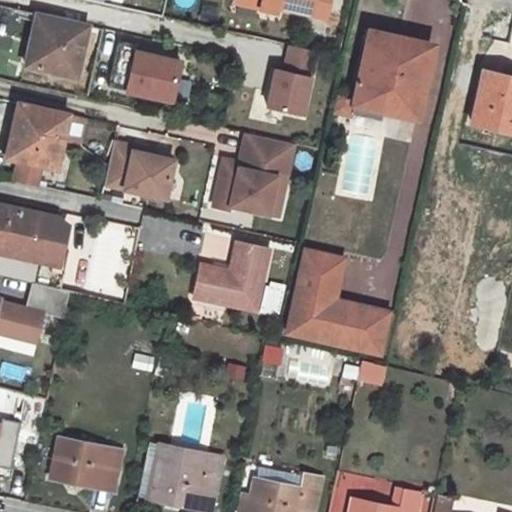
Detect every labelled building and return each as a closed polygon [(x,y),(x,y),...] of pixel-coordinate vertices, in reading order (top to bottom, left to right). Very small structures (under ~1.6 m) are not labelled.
[(261,3),(247,0),(235,0),(235,3),(259,9),(261,3)] [(247,0),(261,3),(259,9),(277,13),(278,8),(312,15),(315,0),(247,0)] [(330,0),(315,0),(312,15),(326,19),(330,0)] [(38,12),(27,64),(76,76),(88,23),(38,12)] [(367,41),(354,102),(353,104),(416,118),(431,54),(367,41)] [(302,113),(316,50),(290,44),(284,69),(275,67),(267,106),(302,113)] [(181,72),(184,56),(133,45),(123,90),(179,103),(186,73),(181,72)] [(483,70),(482,76),(493,78),(495,72),(483,70)] [(482,76),(472,124),(511,131),(511,75),(495,72),(493,78),(482,76)] [(207,92),(202,112),(216,116),(220,95),(207,92)] [(337,99),(333,114),(351,118),(353,104),(354,102),(337,99)] [(82,116),(19,102),(7,157),(19,159),(14,180),(37,185),(41,164),(55,167),(62,140),(77,143),(82,116)] [(285,177),(293,142),(245,132),(239,161),(238,166),(222,162),(212,203),(229,207),(230,204),(267,212),(275,175),(285,177)] [(135,145),(114,141),(105,183),(166,197),(174,158),(150,153),(134,150),(135,145)] [(239,161),(223,157),(222,162),(238,166),(239,161)] [(275,175),(267,212),(277,213),(285,177),(275,175)] [(0,274),(59,288),(64,267),(57,265),(65,227),(59,217),(0,204),(0,274)] [(140,218),(139,251),(202,254),(203,220),(140,218)] [(201,263),(194,296),(256,311),(268,251),(236,244),(230,270),(201,263)] [(305,249),(287,331),(378,351),(388,311),(334,298),(342,258),(305,249)] [(280,314),(282,284),(266,282),(263,312),(280,314)] [(32,291),(28,308),(54,315),(58,298),(32,291)] [(413,301),(407,320),(411,322),(402,348),(415,354),(431,307),(413,301)] [(174,318),(172,329),(181,331),(184,320),(174,318)] [(151,370),(153,356),(134,353),(132,366),(151,370)] [(363,362),(359,377),(378,381),(382,367),(363,362)] [(182,397),(177,436),(206,440),(211,401),(182,397)] [(0,466),(10,469),(19,421),(0,416),(0,466)] [(60,437),(51,477),(99,487),(100,485),(115,488),(122,450),(60,437)] [(158,457),(149,498),(196,508),(197,504),(213,508),(223,458),(206,454),(204,467),(158,457)] [(353,457),(350,471),(365,475),(368,461),(353,457)] [(250,499),(247,511),(313,511),(320,478),(303,476),(301,489),(254,478),(250,499)] [(352,499),(349,511),(417,511),(421,494),(403,490),(401,495),(396,494),(392,509),(352,499)] [(438,494),(433,511),(451,511),(454,498),(438,494)] [(240,497),(237,511),(247,511),(250,499),(240,497)]
